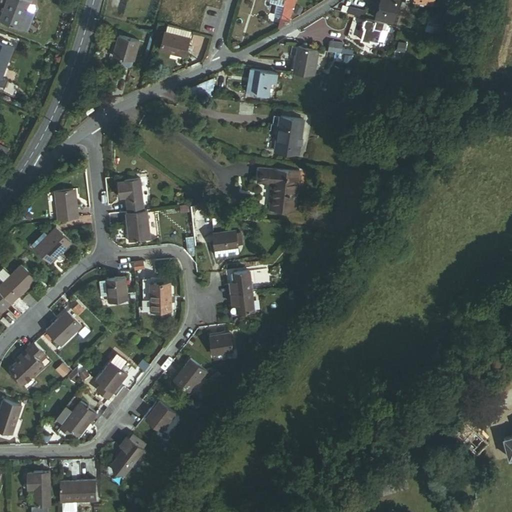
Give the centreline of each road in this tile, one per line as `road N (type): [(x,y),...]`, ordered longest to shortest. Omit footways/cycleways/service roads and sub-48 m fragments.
road 1 (residential): [(0,452),(95,445),(187,329),(194,313),(190,266),(181,253),(103,255)]
road 2 (tertiary): [(35,154),(91,0)]
road 3 (residential): [(89,126),(215,63)]
road 4 (residential): [(103,255),(0,351)]
road 5 (residential): [(215,63),(333,0)]
road 6 (residential): [(89,126),(103,255)]
